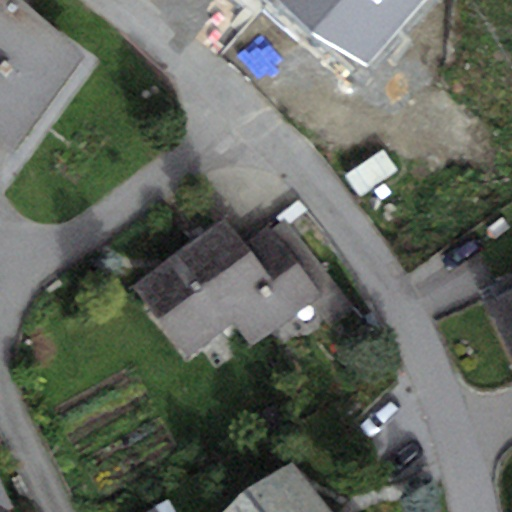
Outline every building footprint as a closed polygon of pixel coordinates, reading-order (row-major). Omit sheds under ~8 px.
[(12,0),(0,0),(0,141),(11,150),(84,53),(12,0)] [(431,0),(277,0),(365,76),(431,0)] [(230,318),(251,345),(320,291),(268,223),(244,241),(224,215),(132,286),(185,353),(230,318)] [(511,285),(486,299),(511,348),(511,285)] [(330,511),(293,457),(241,489),(220,511),(330,511)] [(0,511),(6,511),(11,510),(0,488),(0,511)]
